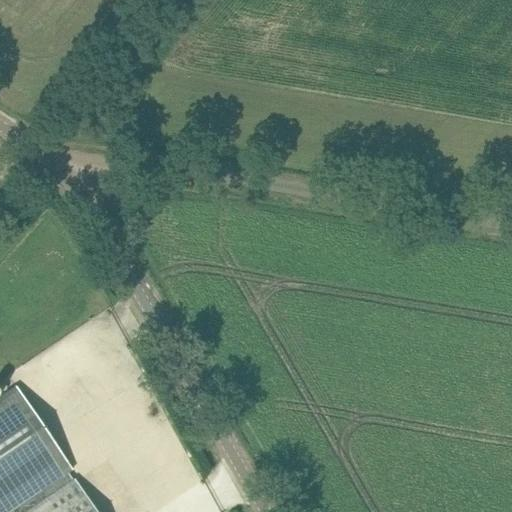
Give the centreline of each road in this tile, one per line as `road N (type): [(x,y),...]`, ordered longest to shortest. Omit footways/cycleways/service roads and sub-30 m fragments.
road 1 (unclassified): [(511,224),(129,162),(61,165)]
road 2 (tertiary): [(267,511),(117,245),(61,165)]
